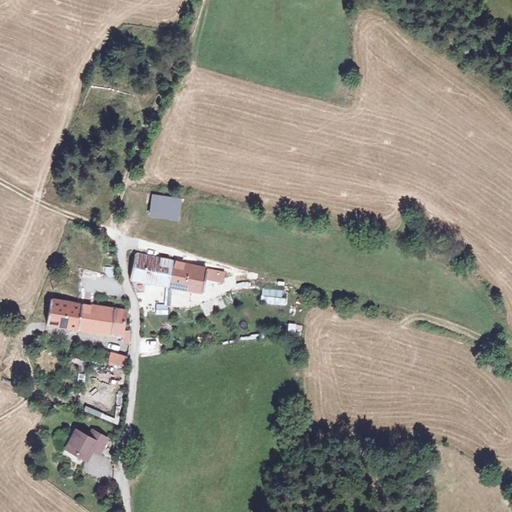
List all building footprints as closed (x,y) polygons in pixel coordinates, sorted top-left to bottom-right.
[(150,211),(176,218),(179,201),(153,195),(150,211)] [(169,285),(173,260),(135,254),(131,279),(169,285)] [(206,268),(173,260),(169,285),(202,290),(205,277),(206,268)] [(222,273),(206,268),(205,277),(220,280),(222,273)] [(262,302),(287,305),(288,292),(263,289),(262,302)] [(51,301),(48,322),(122,334),(125,311),(51,301)] [(155,306),(156,315),(169,315),(168,306),(155,306)] [(127,358),(112,354),(111,362),(124,365),(127,358)] [(84,438),(75,433),(66,449),(84,459),(90,448),(98,452),(105,439),(88,430),(84,438)]
